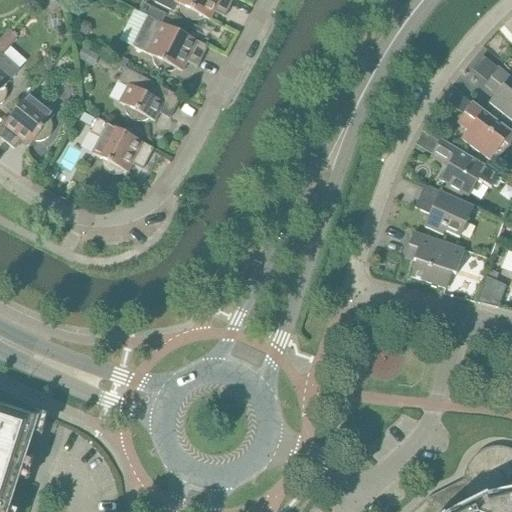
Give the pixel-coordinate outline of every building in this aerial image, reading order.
[(152,0),(152,2),(173,13),(177,5),(179,6),(180,10),(181,13),(183,16),(186,19),(189,21),(193,21),(197,21),(200,20),(203,18),(209,21),(213,13),(224,18),(233,0),(152,0)] [(145,5),(141,14),(147,17),(161,24),(165,15),(145,5)] [(147,17),(132,47),(146,54),(152,57),(152,61),(153,64),(155,68),(158,70),(161,72),(165,73),(169,72),(173,71),(176,69),(182,72),(186,64),(197,70),(208,47),(161,24),(147,17)] [(0,53),(0,104),(2,104),(4,101),(6,98),(6,94),(6,90),(5,87),(19,71),(0,53)] [(487,80),(497,66),(482,53),(471,67),(487,80)] [(181,98),(124,68),(117,82),(127,87),(119,103),(125,107),(125,110),(126,114),(128,117),(131,120),(134,121),(138,122),(142,122),(145,121),(148,119),(154,122),(158,114),(169,120),(181,98)] [(487,83),(485,86),(496,95),(489,104),(511,123),(511,79),(499,69),(498,69),(487,83)] [(25,79),(12,95),(19,100),(32,85),(25,79)] [(446,101),(461,112),(469,101),(454,90),(446,101)] [(28,95),(0,129),(0,139),(15,151),(22,142),(29,147),(34,142),(37,142),(41,142),(44,140),(48,138),(50,135),(51,132),(52,128),(51,124),(50,121),(54,115),(28,95)] [(511,133),(472,104),(457,124),(468,132),(461,140),(490,162),(499,150),(503,153),(511,141),(511,133)] [(153,149),(97,119),(90,133),(100,138),(91,155),(102,160),(102,164),(103,167),(105,171),(108,173),(111,175),(115,176),(119,176),(122,174),(125,173),(127,173),(131,165),(142,171),(153,149)] [(415,143),(431,152),(439,139),(423,129),(415,143)] [(440,141),(430,158),(448,168),(440,181),(447,186),(445,189),(461,199),(463,195),(468,198),(478,182),(491,190),(499,176),(440,141)] [(424,187),(414,209),(430,216),(424,228),(442,236),(444,232),(459,239),(472,209),(424,187)] [(408,247),(404,259),(413,262),(415,262),(410,278),(446,290),(451,275),(455,276),(464,251),(413,234),(408,247)] [(480,292),(476,304),(485,306),(497,309),(506,287),(495,282),(498,275),(487,270),(485,277),(480,292)] [(0,411),(0,511),(6,511),(22,465),(26,452),(36,423),(0,411)] [(511,511),(511,451),(506,449),(501,448),(495,448),(489,449),(483,451),(478,454),(474,457),(470,462),(467,467),(464,472),(464,481),(428,499),(413,511),(511,511)]
